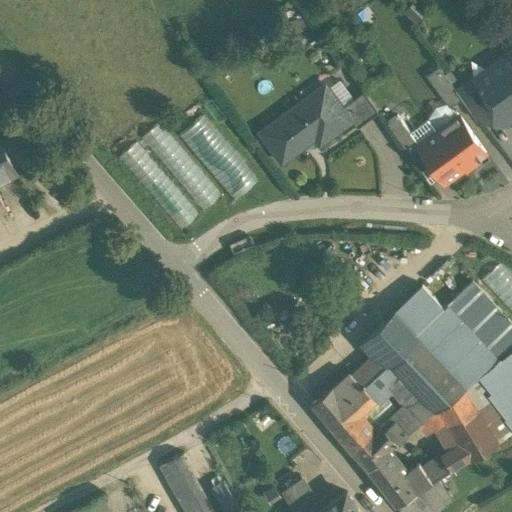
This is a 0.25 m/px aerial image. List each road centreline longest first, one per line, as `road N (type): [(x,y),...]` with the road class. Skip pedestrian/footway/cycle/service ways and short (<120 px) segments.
road 1 (residential): [(174,267),(223,230),(271,212),(362,209),(491,222)]
road 2 (unclassified): [(174,267),(0,57)]
road 3 (track): [(277,385),(37,511)]
road 4 (residential): [(381,511),(231,328)]
